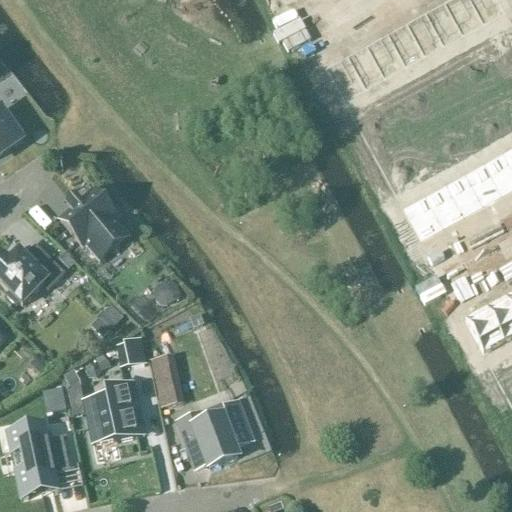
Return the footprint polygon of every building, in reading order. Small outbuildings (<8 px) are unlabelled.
[(469,0),(452,0),(444,5),(464,39),(485,28),(469,0)] [(496,0),(469,0),(485,28),(506,16),(496,0)] [(444,5),(426,15),(445,50),(464,39),(444,5)] [(426,15),(407,25),(426,60),(445,50),(426,15)] [(407,25),(388,36),(407,71),(426,60),(407,25)] [(388,36),(367,47),(386,82),(407,71),(388,36)] [(367,47),(348,58),(367,93),(386,82),(367,47)] [(348,58),(327,69),(346,104),(367,93),(348,58)] [(505,65),(498,69),(504,81),(511,77),(505,65)] [(473,83),(465,87),(472,99),(479,95),(473,83)] [(465,87),(458,91),(464,103),(472,99),(465,87)] [(483,102),(476,106),(482,118),(490,114),(483,102)] [(435,104),(427,108),(434,120),(441,116),(435,104)] [(476,106),(468,110),(475,122),(482,118),(476,106)] [(427,108),(420,112),(426,124),(434,120),(427,108)] [(0,160),(22,145),(1,115),(0,116),(0,160)] [(445,123),(438,127),(444,139),(452,135),(445,123)] [(395,126),(387,130),(394,142),(401,138),(395,126)] [(438,127),(430,131),(437,143),(444,139),(438,127)] [(387,130),(380,134),(386,146),(394,142),(387,130)] [(405,145),(398,149),(404,161),(412,157),(405,145)] [(398,149),(390,153),(397,165),(404,161),(398,149)] [(511,150),(503,155),(511,172),(511,150)] [(511,172),(503,155),(484,166),(503,201),(511,195),(511,172)] [(484,166),(465,176),(484,211),(503,201),(484,166)] [(465,176),(446,187),(465,222),(484,211),(465,176)] [(446,187),(425,198),(444,233),(465,222),(446,187)] [(118,223),(94,195),(81,207),(77,202),(67,211),(71,215),(68,217),(69,218),(62,224),(61,223),(60,224),(83,252),(86,249),(100,265),(120,248),(106,232),(118,223)] [(425,198),(404,210),(423,245),(444,233),(425,198)] [(7,300),(17,310),(19,307),(22,310),(43,289),(48,295),(65,279),(36,250),(25,262),(19,256),(10,266),(6,262),(3,265),(0,262),(0,287),(10,297),(7,300)] [(65,258),(59,264),(68,272),(74,266),(65,258)] [(511,312),(505,300),(486,311),(505,346),(511,342),(511,312)] [(111,310),(101,320),(113,332),(123,322),(111,310)] [(486,311),(465,322),(484,357),(505,346),(486,311)] [(199,320),(191,323),(195,333),(203,329),(199,320)] [(127,350),(117,352),(122,372),(131,370),(131,372),(148,368),(142,344),(126,348),(127,350)] [(88,370),(86,375),(89,380),(94,382),(100,379),(101,375),(109,371),(106,363),(97,368),(94,367),(88,370)] [(36,364),(27,374),(37,383),(46,372),(36,364)] [(75,375),(64,381),(70,391),(80,386),(75,375)] [(86,419),(93,449),(116,444),(117,446),(137,442),(133,421),(140,420),(133,388),(106,394),(107,401),(92,404),(95,417),(86,419)] [(64,393),(48,396),(53,418),(68,414),(64,393)] [(191,457),(202,453),(210,473),(238,463),(234,452),(250,446),(239,416),(207,428),(203,418),(179,427),(191,457)] [(50,457),(46,458),(40,433),(7,440),(21,503),(54,496),(50,476),(54,475),(50,457)]
